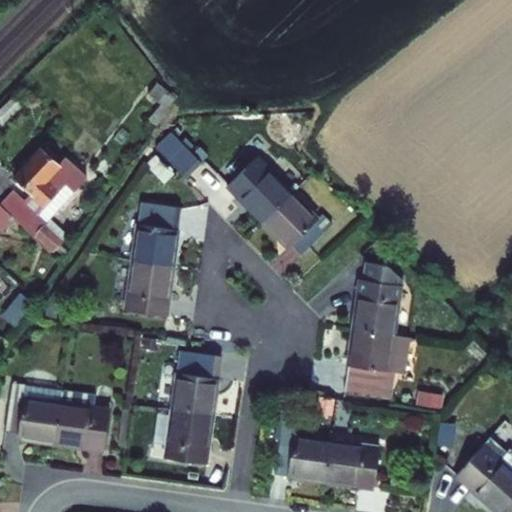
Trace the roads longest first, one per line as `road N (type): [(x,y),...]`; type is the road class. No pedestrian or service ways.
road 1 (residential): [(259,336),(280,290),(219,231),(211,302)]
road 2 (residential): [(43,511),(59,495),(83,491),(226,511)]
road 3 (residential): [(235,511),(259,336)]
